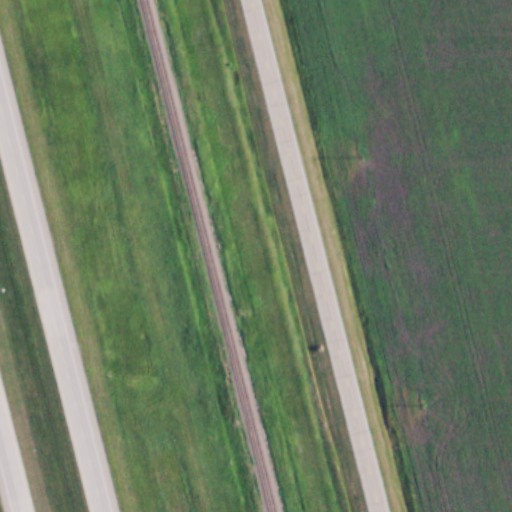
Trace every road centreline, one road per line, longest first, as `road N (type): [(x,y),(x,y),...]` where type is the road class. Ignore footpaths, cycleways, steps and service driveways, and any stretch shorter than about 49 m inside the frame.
road 1 (tertiary): [(381,511),(252,0)]
road 2 (motorway): [(104,511),(0,99)]
